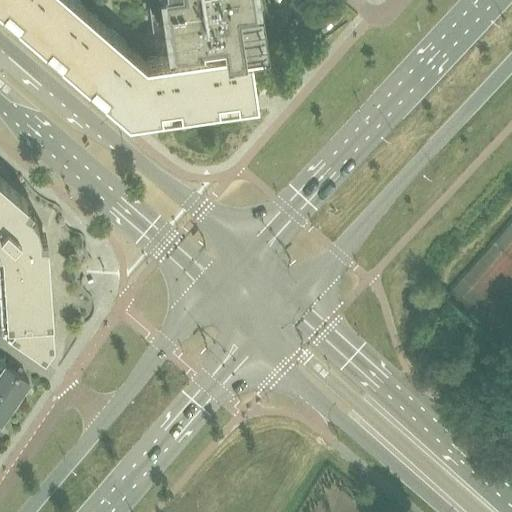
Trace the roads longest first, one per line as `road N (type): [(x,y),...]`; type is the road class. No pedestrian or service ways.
road 1 (primary): [(483,0),(247,259)]
road 2 (secondary): [(247,259),(0,43)]
road 3 (primary): [(293,302),(511,66)]
road 4 (primary): [(511,500),(293,302)]
road 5 (secondary): [(0,99),(213,292)]
road 6 (primary): [(254,340),(448,511)]
road 7 (primary): [(102,511),(254,340)]
road 8 (residential): [(107,417),(68,389),(0,494)]
road 9 (primary): [(213,292),(107,417)]
road 10 (primary): [(107,417),(27,511)]
